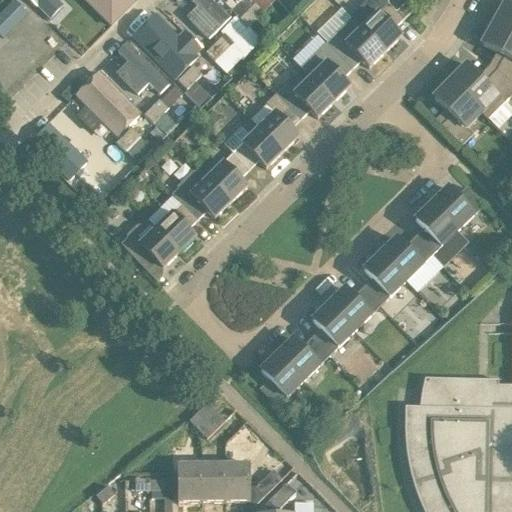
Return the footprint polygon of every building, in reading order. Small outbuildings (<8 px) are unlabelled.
[(25,0),(50,23),(64,8),(55,0),(25,0)] [(133,3),(129,0),(83,0),(109,26),(133,3)] [(229,18),(210,0),(175,0),(169,7),(205,42),(229,18)] [(311,0),(301,12),(317,26),(338,3),(334,0),(311,0)] [(0,37),(3,41),(27,16),(14,2),(0,16),(0,37)] [(264,15),(263,14),(254,5),(239,21),(249,30),(264,15)] [(387,6),(361,30),(352,21),(351,21),(384,55),(401,39),(394,32),(403,22),(396,15),(387,6)] [(396,15),(403,22),(412,14),(404,6),(396,15)] [(511,36),(511,9),(505,6),(494,27),(511,36)] [(195,57),(156,15),(133,36),(173,78),(195,57)] [(242,46),(251,37),(235,21),(226,30),(242,46)] [(384,55),(351,21),(325,46),(343,65),(352,73),(361,64),(368,71),(384,55)] [(511,85),(511,36),(494,27),(482,47),(504,60),(496,74),(511,85)] [(230,50),(220,40),(205,55),(215,65),(230,50)] [(169,84),(128,44),(105,67),(145,108),(169,84)] [(342,82),(352,73),(343,65),(325,46),(315,56),(325,66),(309,81),(333,105),(349,89),(342,82)] [(186,93),(201,77),(192,68),(177,84),(186,93)] [(488,122),(511,97),(511,85),(496,74),(485,85),(467,68),(450,84),(481,115),(488,122)] [(134,114),(98,75),(75,96),(111,135),(134,114)] [(309,81),(300,90),(292,81),(275,97),(292,115),(300,123),(309,114),(317,121),(333,105),(309,81)] [(465,131),(481,115),(450,84),(434,101),(451,119),(441,129),(461,149),(472,138),(465,131)] [(265,106),(274,115),(258,131),(281,156),(298,140),(291,132),(300,123),(292,115),(275,97),(265,106)] [(168,112),(158,102),(143,117),(153,127),(168,112)] [(121,197),(140,177),(67,104),(26,146),(62,181),(99,218),(121,197)] [(203,124),(211,131),(221,122),(213,114),(203,124)] [(166,137),(176,127),(164,116),(155,125),(166,137)] [(139,139),(130,130),(115,146),(124,155),(139,139)] [(232,157),(249,173),(258,164),(265,172),(281,156),(258,131),(232,157)] [(249,173),(232,157),(207,181),(198,172),(197,172),(230,206),(246,190),(239,183),(249,173)] [(494,177),(503,168),(498,162),(489,163),(485,168),(494,177)] [(171,197),(181,207),(197,224),(207,215),(214,222),(230,206),(197,172),(195,175),(193,173),(176,190),(177,191),(171,197)] [(447,192),(431,208),(457,234),(483,208),(466,190),(455,200),(447,192)] [(171,198),(180,207),(155,232),(178,256),(195,240),(188,233),(197,224),(181,207),(171,197),(171,198)] [(431,208),(415,224),(423,232),(413,242),(430,260),(457,234),(431,208)] [(129,257),(145,274),(155,265),(162,272),(178,256),(155,232),(129,257)] [(394,244),(378,260),(404,286),(430,260),(413,242),(402,252),(394,244)] [(378,260),(362,276),(370,284),(360,294),(377,312),(404,286),(378,260)] [(341,295),(325,311),(351,338),(377,312),(360,294),(349,304),(341,295)] [(325,311),(309,327),(317,336),(307,345),(324,364),(351,338),(325,311)] [(288,347),(272,363),(298,389),(324,364),(307,345),(296,355),(288,347)] [(272,363),(256,379),(264,387),(254,397),(271,415),(298,389),(272,363)] [(511,511),(511,388),(498,388),(498,383),(424,381),(423,387),(422,393),(421,399),(420,405),(419,411),(405,410),(404,432),(404,438),(405,444),(405,450),(406,457),(407,463),(408,469),(410,475),(411,481),(415,493),(417,499),(419,505),(422,511),(511,511)] [(216,415),(207,406),(189,423),(198,432),(216,415)] [(224,423),(216,415),(198,432),(207,441),(224,423)] [(319,435),(327,427),(322,422),(314,429),(319,435)] [(224,467),(201,467),(201,506),(226,505),(225,467),(225,455),(224,467)] [(250,505),(250,467),(249,455),(225,455),(225,467),(226,505),(250,505)] [(201,506),(201,467),(177,467),(177,506),(201,506)] [(255,490),(264,499),(282,482),(272,472),(255,490)] [(151,494),(150,484),(134,484),(134,494),(151,494)] [(164,502),(163,511),(171,511),(171,484),(150,484),(151,494),(151,502),(164,502)] [(278,511),(295,495),(286,486),(268,504),(276,511),(278,511)] [(108,489),(95,499),(102,507),(114,497),(108,489)]
